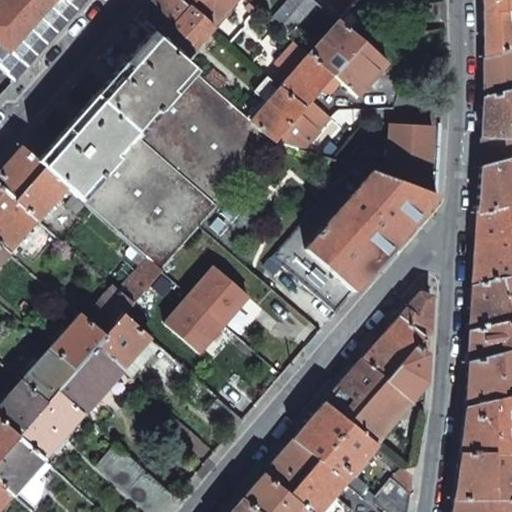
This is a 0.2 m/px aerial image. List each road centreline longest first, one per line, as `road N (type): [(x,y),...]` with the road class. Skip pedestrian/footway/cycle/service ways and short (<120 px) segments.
road 1 (residential): [(204,511),(456,220)]
road 2 (residential): [(428,511),(456,220)]
road 3 (residential): [(456,220),(461,0)]
road 4 (residential): [(0,136),(120,0)]
